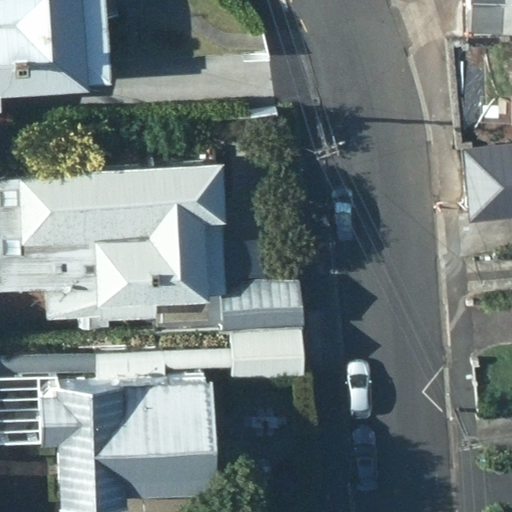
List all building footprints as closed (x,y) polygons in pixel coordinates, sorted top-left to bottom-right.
[(117,0),(0,0),(0,84),(17,84),(16,64),(121,60),(117,0)] [(232,146),(31,154),(2,157),(6,272),(53,270),(54,304),(167,299),(167,283),(232,279),(229,205),(235,204),(232,146)] [(305,269),(235,273),(237,312),(308,309),(305,269)] [(305,322),(238,325),(242,370),(309,365),(305,322)] [(147,476),(146,466),(231,464),(229,358),(73,362),(73,368),(56,368),(57,415),(76,414),(77,478),(147,476)]
